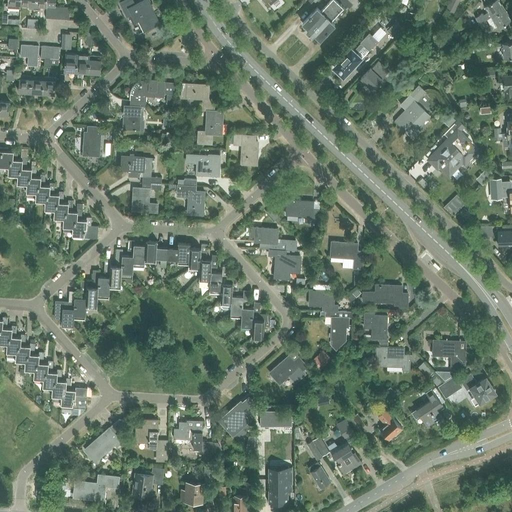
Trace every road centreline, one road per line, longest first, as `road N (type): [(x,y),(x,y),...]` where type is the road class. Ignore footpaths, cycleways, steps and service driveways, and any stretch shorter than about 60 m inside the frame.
road 1 (residential): [(511,290),(224,0)]
road 2 (secondary): [(469,275),(248,65),(200,0)]
road 3 (residential): [(109,397),(203,400),(287,328),(215,233)]
road 4 (residential): [(301,152),(499,344)]
road 5 (unclassified): [(344,511),(441,457),(511,430)]
road 6 (residential): [(20,511),(22,473),(109,397)]
road 7 (residential): [(214,52),(301,152)]
